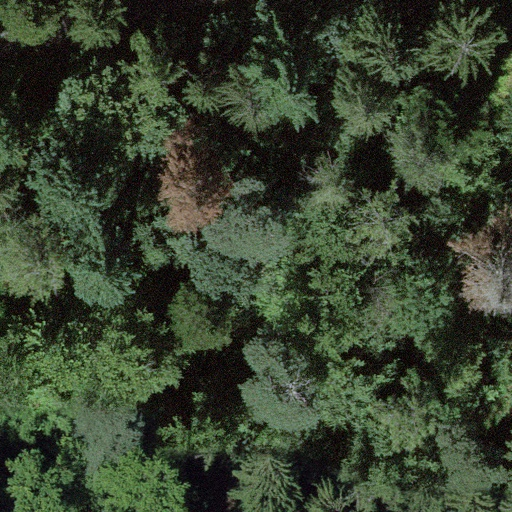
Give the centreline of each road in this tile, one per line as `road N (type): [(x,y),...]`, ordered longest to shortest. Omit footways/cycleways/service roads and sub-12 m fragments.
road 1 (track): [(511,158),(482,0)]
road 2 (track): [(0,40),(153,0)]
